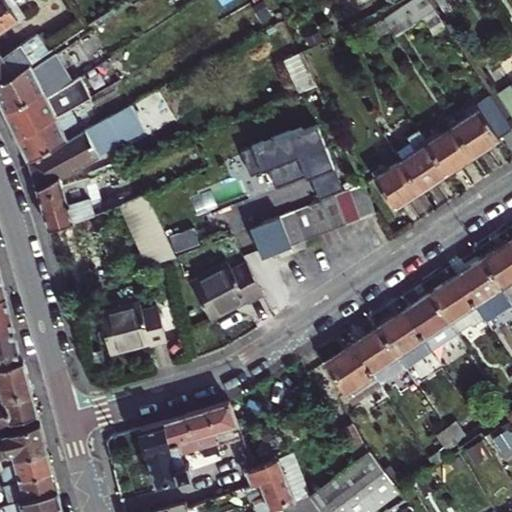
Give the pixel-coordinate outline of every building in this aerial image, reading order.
[(0,0),(0,31),(18,19),(5,0),(0,0)] [(419,0),(385,22),(388,28),(396,38),(421,22),(431,38),(444,30),(425,0),(419,0)] [(462,5),(459,0),(434,0),(445,16),(462,5)] [(385,22),(383,19),(366,28),(372,38),(388,28),(385,22)] [(0,82),(32,63),(53,49),(39,31),(5,53),(3,50),(0,52),(0,82)] [(286,60),(301,92),(316,84),(301,52),(286,60)] [(32,63),(0,83),(0,101),(8,118),(50,96),(62,90),(70,85),(75,83),(56,54),(35,67),(32,63)] [(75,83),(70,85),(62,90),(50,96),(8,118),(12,126),(18,138),(59,115),(71,109),(92,97),(83,79),(80,81),(75,83)] [(511,83),(497,94),(511,117),(511,83)] [(490,102),(453,126),(473,156),(491,144),(510,132),(490,102)] [(64,187),(90,176),(87,169),(102,161),(98,153),(143,129),(130,105),(91,128),(84,131),(71,138),(50,149),(62,173),(60,174),(64,187)] [(71,138),(84,131),(71,109),(59,115),(18,138),(23,148),(29,160),(50,149),(71,138)] [(242,148),(252,174),(269,167),(277,187),(307,175),(308,177),(311,175),(335,166),(318,123),(304,129),(302,125),(242,148)] [(473,156),(453,126),(427,142),(447,172),(460,164),(473,156)] [(427,142),(400,159),(420,190),(433,181),(447,172),(427,142)] [(62,173),(50,149),(29,160),(34,173),(38,186),(60,174),(62,173)] [(420,190),(400,159),(373,177),(393,207),(406,198),(420,190)] [(311,175),(320,200),(334,195),(344,190),(335,166),(311,175)] [(48,227),(105,205),(98,179),(92,181),(90,176),(64,187),(60,174),(38,186),(37,187),(43,209),(48,227)] [(373,211),(362,183),(348,189),(359,217),(373,211)] [(359,217),(348,189),(344,190),(334,195),(346,222),(359,217)] [(150,263),(176,254),(147,190),(132,195),(121,199),(150,263)] [(334,195),(320,200),(332,227),(338,225),(346,222),(334,195)] [(320,200),(307,206),(319,232),(332,227),(320,200)] [(319,232),(307,206),(292,212),(302,238),(319,232)] [(292,212),(277,217),(288,244),(302,238),(292,212)] [(277,217),(263,223),(274,250),(288,244),(277,217)] [(274,250),(263,223),(249,228),(261,255),(267,252),(274,250)] [(176,254),(177,256),(202,245),(196,229),(170,239),(176,254)] [(481,257),(500,287),(511,279),(511,250),(506,241),(493,249),(481,257)] [(469,265),(457,273),(477,303),(500,287),(481,257),(469,265)] [(233,272),(229,265),(191,286),(209,319),(226,309),(243,299),(246,304),(263,294),(247,265),(233,272)] [(429,291),(449,321),(477,303),(457,273),(443,282),(429,291)] [(507,298),(511,294),(511,279),(500,287),(507,298)] [(494,306),(507,298),(500,287),(477,303),(487,319),(498,312),(494,306)] [(403,308),(423,338),(449,321),(429,291),(416,299),(403,308)] [(0,330),(12,327),(8,309),(4,296),(0,296),(0,330)] [(140,303),(98,314),(110,355),(130,349),(149,343),(152,346),(168,342),(158,307),(142,312),(140,303)] [(475,327),(487,319),(477,303),(449,321),(456,332),(471,322),(475,327)] [(391,316),(378,324),(398,354),(423,338),(403,308),(391,316)] [(449,321),(423,338),(430,348),(456,332),(449,321)] [(352,342),(372,372),(398,354),(378,324),(365,333),(352,342)] [(0,364),(19,359),(15,340),(12,327),(0,330),(0,364)] [(423,338),(398,354),(405,365),(430,348),(423,338)] [(372,372),(352,342),(339,350),(326,359),(347,392),(373,375),(372,372)] [(379,382),(405,365),(398,354),(372,372),(373,375),(379,382)] [(0,423),(37,413),(30,385),(23,357),(19,359),(0,364),(0,423)] [(373,375),(347,392),(354,402),(380,385),(379,382),(373,375)] [(241,420),(233,399),(229,401),(141,426),(150,456),(159,486),(179,479),(194,474),(189,461),(186,463),(182,452),(179,442),(242,422),(241,420)] [(484,430),(498,420),(488,405),(474,415),(484,430)] [(308,412),(281,422),(287,437),(313,428),(308,412)] [(0,477),(3,476),(12,503),(58,488),(55,478),(49,457),(43,433),(39,420),(0,432),(0,477)] [(182,452),(245,432),(242,422),(179,442),(182,452)] [(448,434),(458,449),(475,437),(465,422),(448,434)] [(352,456),(366,449),(354,423),(340,429),(352,456)] [(260,431),(266,444),(275,440),(269,427),(260,431)] [(451,454),(458,449),(448,434),(440,440),(451,454)] [(511,447),(505,436),(489,445),(498,459),(511,450),(511,447)] [(365,511),(401,488),(372,447),(350,463),(311,491),(325,511),(365,511)] [(462,460),(472,475),(489,465),(479,449),(462,460)] [(294,453),(280,457),(295,499),(302,497),(308,493),(294,453)] [(439,474),(450,466),(443,456),(432,464),(439,474)] [(280,457),(257,465),(248,468),(253,482),(261,479),(267,495),(271,508),(295,499),(280,457)] [(248,503),(257,499),(267,495),(261,479),(253,482),(243,486),(248,503)] [(9,504),(11,511),(63,511),(62,504),(58,488),(12,503),(9,504)] [(401,488),(365,511),(385,511),(407,497),(401,488)] [(261,511),(263,511),(271,508),(267,495),(257,499),(261,511)]
